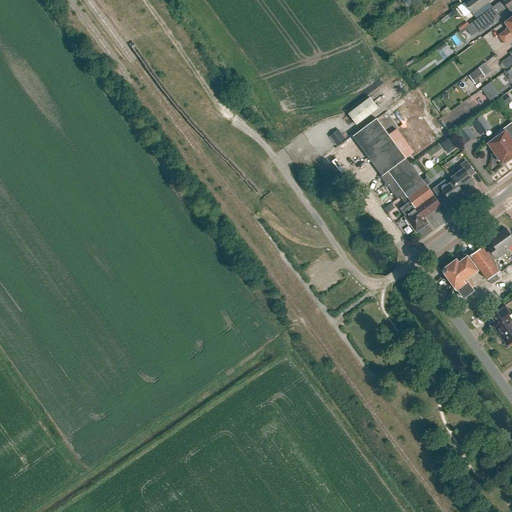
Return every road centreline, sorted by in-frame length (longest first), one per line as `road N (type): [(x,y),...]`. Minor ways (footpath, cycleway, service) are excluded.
road 1 (unclassified): [(403,269),(374,284),(359,277),(268,150),(233,119)]
road 2 (residential): [(511,395),(415,261)]
road 3 (track): [(149,0),(233,119)]
road 4 (residential): [(415,261),(511,190)]
